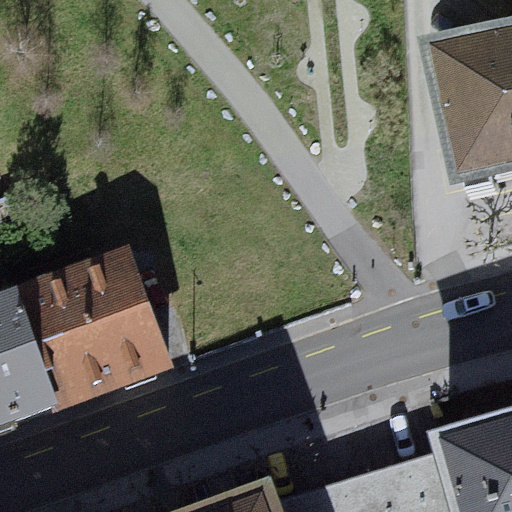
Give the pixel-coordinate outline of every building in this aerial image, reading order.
[(511,54),(443,69),(475,215),(511,207),(511,54)] [(137,271),(28,309),(68,423),(177,384),(137,271)] [(28,309),(0,319),(0,446),(68,423),(28,309)] [(511,511),(511,441),(445,460),(460,511),(511,511)] [(460,511),(445,460),(284,511),(283,511),(460,511)]
